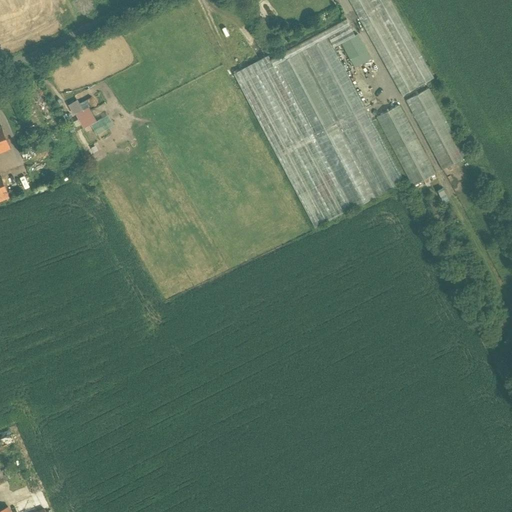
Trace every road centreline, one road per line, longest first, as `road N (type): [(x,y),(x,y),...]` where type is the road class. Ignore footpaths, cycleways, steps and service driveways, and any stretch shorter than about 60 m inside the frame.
road 1 (unclassified): [(0,67),(145,0)]
road 2 (track): [(452,192),(511,301)]
